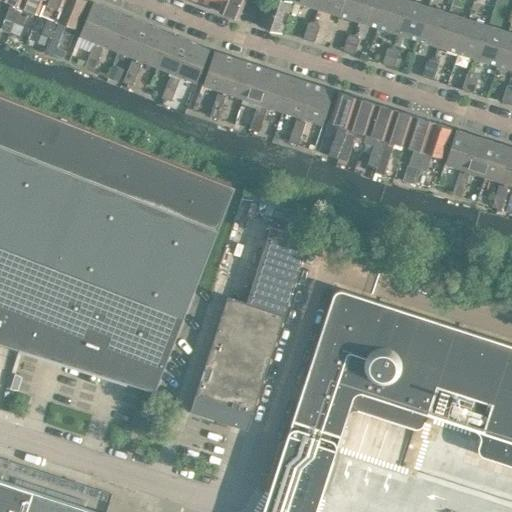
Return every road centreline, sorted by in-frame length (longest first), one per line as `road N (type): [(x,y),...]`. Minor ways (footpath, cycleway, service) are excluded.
road 1 (residential): [(511,127),(146,0)]
road 2 (unclassified): [(373,280),(318,264),(237,511)]
road 3 (unknown): [(149,485),(233,227)]
road 4 (unclassified): [(228,511),(0,434)]
